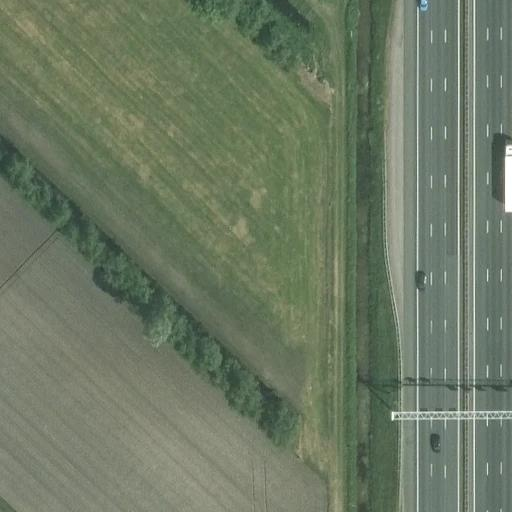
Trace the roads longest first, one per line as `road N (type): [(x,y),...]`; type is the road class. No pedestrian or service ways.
road 1 (track): [(308,0),(335,30),(334,511)]
road 2 (motorway): [(437,0),(436,511)]
road 3 (motorway): [(505,511),(504,0)]
